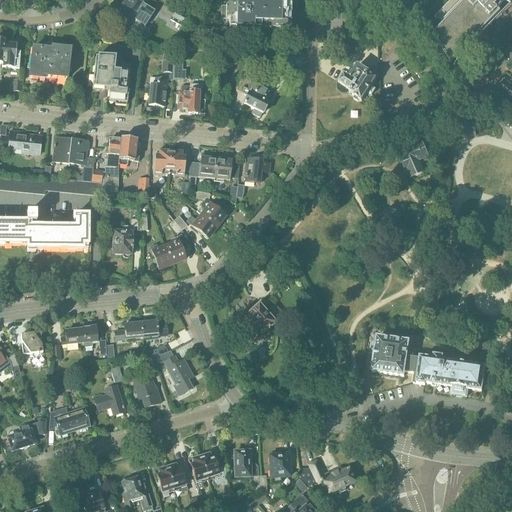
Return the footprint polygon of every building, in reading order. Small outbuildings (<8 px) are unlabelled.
[(145,27),(154,12),(135,0),(128,0),(126,4),(124,3),(119,11),(115,9),(109,19),(139,39),(146,28),(145,27)] [(291,0),(229,0),(230,6),(222,6),(222,20),(229,20),(229,35),(277,36),(278,30),(291,30),(291,0)] [(452,0),(434,18),(443,21),(443,20),(445,22),(433,35),(451,63),(500,12),(495,7),(502,0),(505,2),(505,0),(452,0)] [(191,18),(176,10),(170,21),(185,29),(191,18)] [(355,53),(355,42),(344,42),(344,53),(355,53)] [(4,44),(2,65),(2,69),(3,69),(3,72),(9,72),(10,70),(21,71),(21,62),(19,62),(20,54),(15,53),(16,45),(14,43),(10,43),(7,44),(4,44)] [(66,80),(70,50),(48,48),(48,50),(33,48),(29,78),(45,80),(45,78),(66,80)] [(267,67),(270,60),(258,54),(254,61),(267,67)] [(127,104),(131,62),(95,59),(92,89),(99,89),(99,90),(103,91),(103,90),(110,90),(108,102),(127,104)] [(173,59),(173,61),(172,61),(172,81),(179,81),(180,71),(182,71),(183,59),(173,59)] [(172,81),(172,61),(161,61),(161,74),(162,74),(162,79),(157,79),(156,85),(150,85),(148,106),(164,108),(167,80),(172,81)] [(373,73),(372,74),(358,65),(350,78),(345,75),(339,84),(351,91),(350,93),(355,96),(355,98),(359,101),(362,100),(362,101),(368,93),(371,95),(375,89),(371,87),(378,77),(373,73)] [(262,102),(271,85),(262,81),(258,88),(256,88),(250,84),(247,90),(243,88),(242,89),(249,93),(243,104),(253,110),(251,114),(260,118),(267,104),(262,102)] [(204,115),(205,101),(201,101),(202,86),(190,85),(189,87),(182,87),(181,93),(179,93),(178,110),(188,111),(188,114),(204,115)] [(511,88),(507,85),(500,93),(511,102),(511,88)] [(452,136),(453,142),(477,137),(473,121),(450,126),(452,136)] [(10,133),(9,139),(1,138),(0,147),(22,149),(22,153),(34,155),(34,151),(40,151),(41,138),(19,136),(19,134),(10,133)] [(428,157),(422,143),(421,143),(418,137),(411,141),(413,146),(400,152),(403,158),(401,159),(406,170),(408,169),(411,178),(424,172),(420,164),(429,160),(428,157)] [(68,164),(71,140),(55,139),(53,162),(68,164)] [(113,158),(112,168),(118,169),(118,166),(121,141),(110,139),(108,150),(107,151),(107,154),(108,155),(107,157),(113,158)] [(121,141),(118,166),(127,167),(127,161),(138,163),(139,157),(134,157),(136,141),(121,139),(121,141)] [(87,142),(71,140),(68,164),(84,166),(86,151),(88,151),(89,144),(87,144),(87,142)] [(162,176),(168,176),(169,152),(162,151),(162,153),(156,153),(155,177),(162,177),(162,176)] [(178,152),(169,152),(168,176),(175,176),(175,178),(183,179),(184,155),(178,154),(178,152)] [(214,180),(216,160),(209,159),(209,155),(201,154),(198,178),(214,180)] [(216,160),(214,180),(229,181),(232,157),(223,156),(223,160),(216,160)] [(268,174),(269,164),(264,164),(265,161),(246,159),(244,182),(254,184),(254,181),(260,181),(261,173),(268,174)] [(52,179),(54,180),(54,177),(50,176),(51,168),(45,168),(44,179),(46,179),(52,179)] [(102,174),(102,179),(117,179),(118,172),(118,169),(112,168),(105,168),(105,174),(102,174)] [(81,182),(86,183),(92,183),(93,172),(93,170),(83,169),(81,182)] [(42,179),(43,172),(31,170),(30,178),(42,179)] [(92,183),(97,184),(102,184),(102,179),(102,174),(102,173),(93,172),(92,183)] [(117,179),(102,179),(102,184),(103,184),(102,193),(117,194),(117,179)] [(142,181),(139,181),(138,200),(147,200),(148,188),(148,180),(142,180),(142,181)] [(117,194),(102,193),(102,197),(101,204),(117,204),(117,194)] [(210,195),(197,193),(195,200),(208,202),(210,195)] [(196,213),(201,217),(201,216),(217,229),(222,223),(221,222),(225,217),(224,216),(222,214),(220,214),(206,203),(202,208),(199,208),(196,213)] [(35,229),(35,215),(26,215),(26,224),(0,223),(0,246),(27,246),(27,250),(34,250),(34,251),(82,251),(82,247),(87,247),(87,218),(73,217),(73,229),(35,229)] [(201,216),(201,217),(196,223),(190,218),(186,222),(203,236),(203,237),(206,239),(208,239),(212,234),(213,235),(217,229),(201,216)] [(146,218),(139,219),(139,221),(138,221),(138,231),(147,231),(146,218)] [(174,222),(182,231),(187,227),(179,218),(174,222)] [(113,255),(122,255),(122,256),(122,257),(123,257),(123,258),(124,259),(125,259),(126,260),(127,259),(128,259),(129,258),(130,257),(130,256),(130,249),(131,249),(132,239),(131,239),(131,231),(138,231),(138,221),(131,221),(130,227),(123,227),(123,234),(113,233),(113,255)] [(177,235),(182,231),(174,222),(169,226),(177,235)] [(172,245),(164,248),(171,266),(185,260),(185,259),(184,256),(183,255),(180,249),(184,247),(185,246),(181,236),(171,241),(172,245)] [(171,266),(164,248),(158,250),(156,246),(150,249),(157,265),(156,267),(158,270),(159,271),(171,266)] [(237,321),(245,331),(243,333),(249,339),(247,341),(247,344),(249,347),(252,347),(255,345),(255,342),(258,342),(263,338),(263,335),(274,325),(277,328),(287,319),(275,306),(266,315),(258,306),(247,316),(245,313),(237,321)] [(157,322),(141,324),(143,340),(167,337),(166,324),(165,324),(165,325),(157,326),(157,322)] [(143,340),(141,324),(124,326),(126,341),(143,340)] [(83,326),(83,330),(84,330),(85,344),(84,344),(84,349),(92,348),(91,343),(98,342),(96,328),(91,328),(91,325),(83,326)] [(62,346),(84,344),(85,344),(84,330),(83,330),(65,332),(66,338),(61,339),(62,346)] [(23,356),(43,354),(41,334),(21,336),(23,356)] [(377,338),(372,373),(404,377),(404,373),(414,374),(415,374),(417,360),(406,358),(409,343),(377,338)] [(487,360),(489,346),(483,345),(481,359),(487,360)] [(54,362),(61,361),(60,346),(52,347),(54,362)] [(4,352),(0,347),(0,373),(7,368),(10,372),(12,371),(15,380),(21,378),(18,365),(12,367),(11,363),(4,353),(4,352)] [(147,360),(153,358),(159,356),(157,350),(145,353),(147,360)] [(166,354),(159,356),(153,358),(155,365),(156,365),(164,362),(176,386),(174,387),(179,396),(192,389),(187,381),(192,378),(183,361),(178,364),(175,357),(168,361),(166,354)] [(155,365),(153,358),(147,360),(150,372),(151,374),(158,372),(156,365),(155,365)] [(414,374),(413,384),(425,386),(425,384),(431,385),(438,387),(438,386),(451,388),(450,395),(466,398),(467,390),(481,392),(485,369),(442,363),(442,359),(434,358),(434,362),(420,360),(417,360),(415,374),(414,374)] [(119,368),(110,371),(114,385),(123,382),(119,368)] [(145,408),(160,403),(158,393),(156,394),(150,374),(133,379),(139,400),(142,399),(145,408)] [(65,384),(65,387),(65,393),(70,392),(70,390),(76,389),(76,383),(65,384)] [(114,417),(124,414),(116,387),(105,390),(107,396),(94,400),(98,412),(111,408),(114,417)] [(84,410),(67,416),(72,433),(89,427),(84,410)] [(72,433),(67,416),(55,420),(55,421),(52,422),(56,431),(55,433),(56,436),(58,438),(60,437),(61,437),(72,433)] [(7,439),(11,452),(21,449),(21,450),(29,447),(34,445),(31,436),(38,434),(38,435),(44,436),(45,421),(39,421),(39,424),(28,427),(28,426),(19,429),(21,435),(7,439)] [(250,478),(254,478),(254,477),(258,477),(257,468),(254,465),(250,465),(249,453),(243,453),(242,452),(237,452),(236,453),(234,453),(235,478),(250,478)] [(280,478),(290,477),(288,456),(285,456),(285,454),(276,455),(276,454),(275,454),(274,454),(273,453),(272,454),(271,454),(270,455),(270,456),(270,457),(272,485),(281,484),(280,478)] [(201,457),(200,457),(207,478),(213,476),(216,487),(226,484),(224,467),(217,469),(212,454),(209,455),(207,455),(205,454),(202,456),(201,457)] [(200,481),(207,478),(200,457),(199,458),(197,457),(194,458),(193,460),(192,460),(192,461),(188,462),(197,489),(203,487),(200,481)] [(308,487),(317,483),(318,484),(323,482),(329,494),(338,490),(341,493),(345,491),(346,487),(355,483),(348,469),(341,472),(340,469),(323,476),(317,461),(309,465),(310,468),(300,469),(301,478),(308,487)] [(168,468),(166,468),(174,493),(180,491),(181,494),(187,492),(178,465),(175,466),(173,466),(172,466),(168,467),(168,468)] [(168,495),(174,493),(166,468),(165,469),(164,468),(160,469),(160,471),(158,471),(158,472),(155,473),(162,496),(163,499),(169,498),(168,495)] [(146,511),(152,510),(151,507),(146,490),(144,490),(142,483),(140,484),(139,478),(122,484),(125,494),(122,495),(127,511),(133,509),(132,504),(139,501),(143,511),(146,511)] [(307,489),(299,480),(293,484),(301,494),(307,489)] [(86,511),(104,511),(99,496),(97,497),(95,493),(82,497),(86,511)] [(255,495),(251,499),(258,507),(262,503),(255,495)] [(291,507),(295,511),(314,511),(300,496),(290,506),(291,507)] [(202,499),(196,501),(199,510),(204,508),(202,499)] [(258,507),(251,499),(246,502),(253,511),(258,507)] [(193,511),(199,510),(196,501),(190,503),(192,511),(193,511)]
